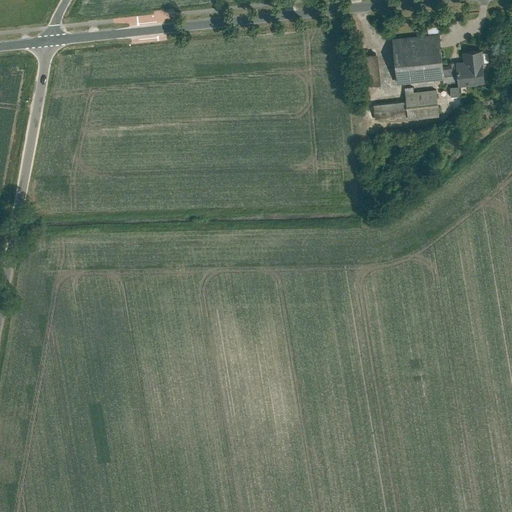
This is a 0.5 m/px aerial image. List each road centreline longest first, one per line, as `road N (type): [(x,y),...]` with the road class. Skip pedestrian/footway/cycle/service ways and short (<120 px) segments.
road 1 (tertiary): [(49,41),(424,0)]
road 2 (tertiary): [(0,304),(49,41)]
